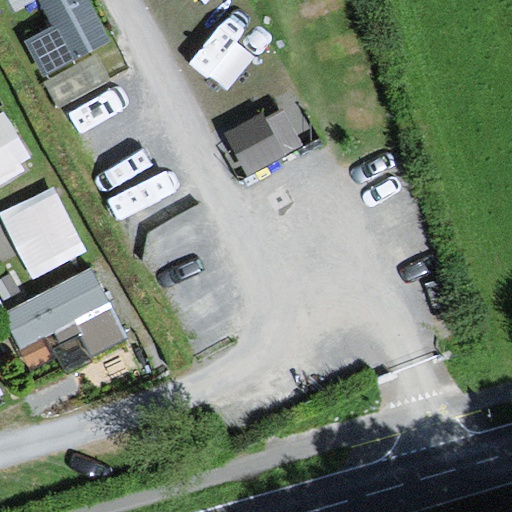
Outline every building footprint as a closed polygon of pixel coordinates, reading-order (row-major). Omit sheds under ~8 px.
[(11,0),(14,6),(29,0),(44,0),(54,26),(30,35),(44,73),(110,48),(91,0),(11,0)] [(9,108),(0,113),(0,184),(38,165),(9,108)] [(263,114),(224,136),(246,176),(285,154),(263,114)] [(4,205),(30,274),(88,253),(62,184),(4,205)] [(95,263),(7,310),(26,345),(62,325),(83,363),(134,336),(95,263)] [(0,398),(8,394),(0,376),(0,398)]
